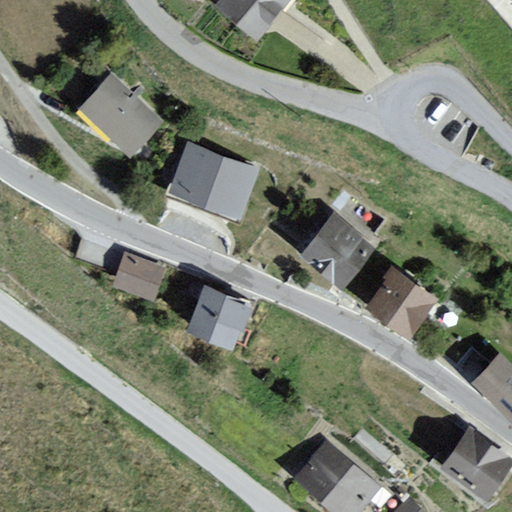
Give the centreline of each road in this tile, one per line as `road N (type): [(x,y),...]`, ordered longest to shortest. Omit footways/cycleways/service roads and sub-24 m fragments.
road 1 (tertiary): [(0,163),(96,222),(410,361),(511,434)]
road 2 (unclassified): [(0,302),(275,511)]
road 3 (unclassified): [(383,129),(230,71),(182,45),(140,0)]
road 4 (unclassified): [(383,129),(412,81),(441,78),(511,144)]
road 5 (unclassified): [(511,197),(383,129)]
